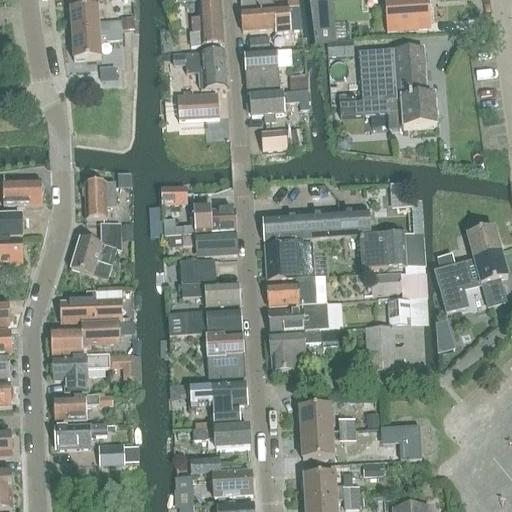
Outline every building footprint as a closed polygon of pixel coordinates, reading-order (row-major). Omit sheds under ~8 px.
[(273,0),(239,0),(241,9),(274,7),(273,0)] [(190,36),(191,50),(224,48),(220,2),(198,4),(199,19),(195,19),(195,22),(192,22),(193,36),(190,36)] [(333,2),(310,4),(316,47),(327,47),(335,46),(333,2)] [(386,10),(387,27),(396,26),(397,34),(417,33),(417,25),(429,24),(428,2),(396,4),(396,10),(386,10)] [(359,5),(360,26),(386,25),(385,4),(359,5)] [(73,28),(73,37),(122,34),(121,25),(99,26),(98,11),(98,9),(71,11),(72,29),(73,28)] [(241,14),(242,35),(275,32),(275,36),(291,35),(288,10),(241,14)] [(122,34),(73,37),(74,46),(73,46),(74,64),(101,62),(101,60),(100,45),(122,44),(122,34)] [(354,59),(353,45),(335,46),(327,47),(328,60),(354,59)] [(401,102),(402,116),(403,132),(437,130),(434,98),(426,99),(423,51),(359,56),(362,105),(355,106),(355,98),(339,99),(340,108),(341,121),(388,117),(387,103),(401,102)] [(199,76),(200,93),(227,91),(224,55),(185,58),(186,77),(199,76)] [(244,57),(247,95),(280,93),(277,55),(244,57)] [(101,83),(116,82),(115,71),(100,71),(101,83)] [(288,79),(290,91),(306,90),(305,77),(288,79)] [(299,106),(298,96),(250,99),(251,106),(248,108),(248,116),(252,118),(252,120),(265,119),(265,126),(275,125),(274,118),(284,117),(283,107),(299,106)] [(177,100),(179,124),(219,121),(217,97),(177,100)] [(261,135),(263,156),(287,154),(285,133),(261,135)] [(130,177),(118,178),(118,192),(131,191),(130,177)] [(41,183),(0,184),(0,196),(3,196),(3,209),(42,208),(42,197),(43,195),(43,189),(42,187),(41,183)] [(85,191),(83,193),(83,199),(85,200),(86,223),(107,222),(106,211),(116,211),(116,186),(85,187),(85,191)] [(187,208),(186,190),(161,191),(162,209),(187,208)] [(236,235),(235,213),(210,214),(210,208),(194,209),(195,230),(183,231),(184,239),(195,238),(236,235)] [(263,221),(265,245),(371,238),(370,214),(263,221)] [(0,218),(0,241),(22,241),(21,218),(0,218)] [(173,240),(176,223),(166,222),(164,239),(173,240)] [(71,273),(92,280),(92,279),(107,284),(117,253),(121,254),(120,227),(100,227),(101,248),(81,241),(71,273)] [(494,231),(467,238),(474,263),(501,256),(494,231)] [(237,258),(236,237),(182,240),(183,250),(195,250),(196,260),(204,260),(237,258)] [(404,237),(360,240),(362,272),(406,269),(404,237)] [(0,242),(0,267),(23,267),(22,242),(0,242)] [(267,283),(297,281),(315,280),(313,246),(297,247),(265,250),(267,283)] [(441,273),(435,274),(447,318),(468,312),(463,293),(481,288),(481,289),(481,288),(488,312),(506,307),(499,283),(508,281),(501,256),(474,263),(454,269),(441,273)] [(451,258),(438,262),(441,273),(454,269),(451,258)] [(240,309),(239,287),(216,288),(214,263),(181,265),(182,290),(183,302),(205,300),(206,311),(240,309)] [(371,279),(372,297),(402,296),(401,277),(371,279)] [(315,280),(297,281),(297,287),(267,289),(269,310),(302,308),(317,307),(315,280)] [(61,306),(62,328),(123,325),(122,303),(61,306)] [(394,330),(418,328),(417,318),(410,318),(409,303),(387,304),(388,330),(394,330)] [(9,317),(9,306),(0,306),(0,330),(10,330),(10,327),(12,325),(12,319),(9,317)] [(327,306),(317,307),(302,308),(302,313),(269,315),(270,337),(329,333),(328,323),(327,306)] [(208,337),(242,335),(241,313),(206,315),(188,316),(184,315),(185,339),(208,337)] [(120,347),(120,326),(81,327),(81,331),(52,332),(52,346),(51,351),(53,356),(53,361),(83,360),(82,351),(91,350),(91,348),(120,347)] [(446,326),(437,328),(438,356),(454,352),(446,326)] [(366,331),(368,375),(396,374),(394,330),(388,330),(366,331)] [(0,358),(11,358),(10,335),(0,334),(0,358)] [(296,359),(306,359),(305,347),(321,346),(320,335),(270,338),(272,361),(273,361),(274,375),(297,373),(296,359)] [(206,339),(208,383),(245,380),(242,337),(206,339)] [(0,381),(10,381),(10,377),(12,372),(9,368),(9,359),(0,359),(0,381)] [(109,373),(109,360),(53,362),(53,371),(52,373),(52,379),(53,381),(54,384),(64,384),(64,396),(88,395),(87,374),(109,373)] [(235,409),(247,408),(246,386),(190,389),(191,407),(213,406),(213,410),(221,409),(222,415),(213,416),(214,430),(240,429),(239,415),(236,415),(235,409)] [(0,410),(11,410),(11,402),(13,398),(12,393),(10,390),(10,387),(0,387),(0,410)] [(87,410),(99,409),(113,409),(112,400),(54,402),(54,410),(53,412),(54,418),(55,420),(55,424),(87,423),(87,410)] [(299,411),(301,437),(332,435),(330,409),(299,411)] [(340,434),(353,433),(353,422),(339,423),(340,434)] [(92,452),(91,440),(106,439),(106,429),(55,430),(56,453),(92,452)] [(248,430),(193,433),(193,444),(215,442),(216,453),(250,451),(248,430)] [(419,430),(386,432),(382,432),(381,432),(382,448),(400,447),(401,464),(421,463),(419,430)] [(353,433),(340,434),(341,445),(354,445),(353,433)] [(0,460),(11,460),(10,436),(0,435),(0,460)] [(332,435),(301,437),(302,463),(334,461),(332,435)] [(123,451),(101,452),(101,468),(123,468),(123,451)] [(190,465),(191,479),(221,477),(220,463),(190,465)] [(362,468),(363,481),(383,479),(382,466),(362,468)] [(55,468),(56,511),(81,511),(80,467),(55,468)] [(0,511),(12,511),(12,498),(13,497),(12,472),(0,472),(0,511)] [(213,479),(215,501),(253,499),(251,477),(213,479)] [(305,505),(336,503),(337,504),(343,503),(343,502),(360,501),(359,490),(336,492),(335,477),(303,479),(305,505)] [(178,480),(179,495),(193,494),(192,480),(178,480)] [(380,511),(381,499),(363,500),(362,511),(380,511)] [(360,511),(360,501),(343,502),(343,503),(343,511),(360,511)] [(336,503),(305,505),(305,511),(337,511),(337,504),(336,503)]
